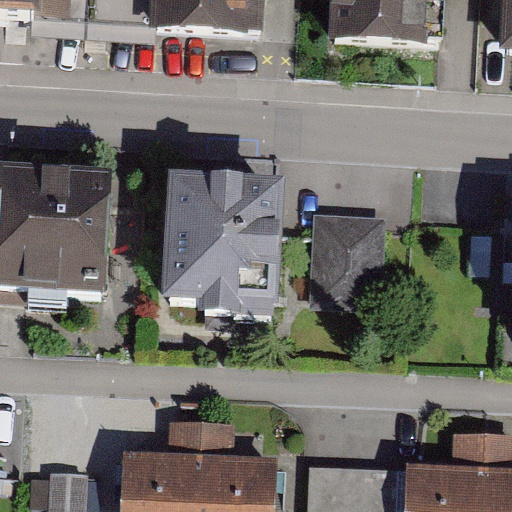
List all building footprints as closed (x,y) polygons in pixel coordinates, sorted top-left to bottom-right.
[(0,0),(0,38),(44,41),(264,49),(267,0),(0,0)] [(444,0),(324,0),(320,65),(440,72),(444,0)] [(511,0),(500,0),(495,73),(511,73),(511,0)] [(96,196),(0,191),(0,315),(90,321),(96,196)] [(276,205),(152,197),(143,330),(268,338),(276,205)] [(390,227),(314,225),(310,320),(387,323),(390,227)] [(0,445),(21,448),(26,402),(0,399),(0,445)] [(168,468),(119,465),(116,511),(268,511),(271,477),(237,475),(239,439),(170,434),(168,468)] [(456,482),(407,478),(405,511),(511,511),(511,451),(458,448),(456,482)]
